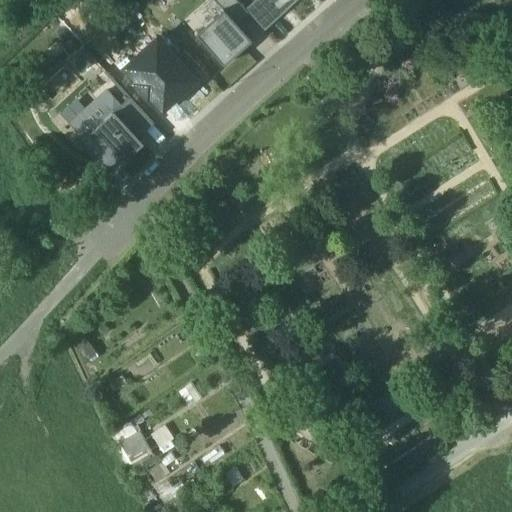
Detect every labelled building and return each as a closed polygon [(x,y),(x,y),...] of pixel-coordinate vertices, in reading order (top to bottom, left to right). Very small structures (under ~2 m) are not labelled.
[(214,0),(235,22),(247,11),(237,0),(214,0)] [(253,0),(245,8),(264,29),(281,13),(269,0),(253,0)] [(250,39),(221,7),(194,32),(222,64),(223,63),(250,39)] [(156,37),(123,66),(159,105),(191,76),(174,58),(156,37)] [(184,49),(174,58),(191,76),(201,67),(184,49)] [(69,122),(82,137),(112,111),(120,103),(107,88),(69,122)] [(129,95),(112,111),(135,137),(152,121),(129,95)] [(82,137),(112,169),(141,143),(135,137),(112,111),(82,137)] [(86,335),(99,351),(107,345),(93,329),(86,335)] [(84,334),(78,338),(90,357),(96,353),(84,334)] [(133,420),(114,428),(127,457),(146,449),(133,420)] [(161,499),(201,470),(192,457),(152,486),(161,499)]
